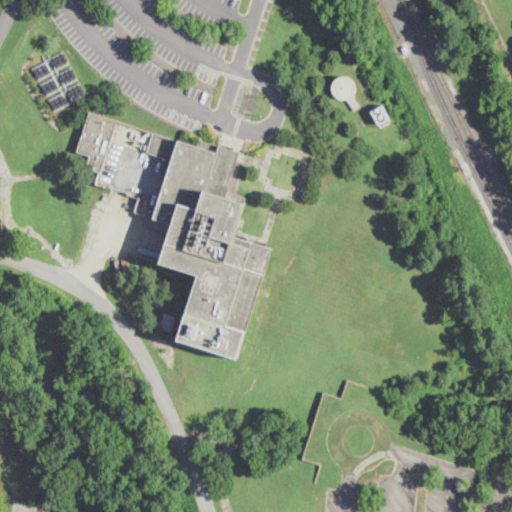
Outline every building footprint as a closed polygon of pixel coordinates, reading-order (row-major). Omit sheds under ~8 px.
[(334,76),(333,97),(354,98),(355,77),(334,76)] [(360,106),(354,110),(347,98),(350,97),(352,95),(360,106)] [(391,119),(379,125),(372,110),(383,105),(391,119)] [(370,121),(365,124),(359,113),(363,110),(370,121)] [(100,172),(87,168),(91,155),(78,151),(91,112),(117,120),(100,172)] [(274,247),(247,333),(187,314),(200,275),(160,263),(172,225),(154,220),(173,160),(147,152),(153,131),(217,151),(219,145),(240,151),(226,197),(245,203),(235,235),(274,247)]
